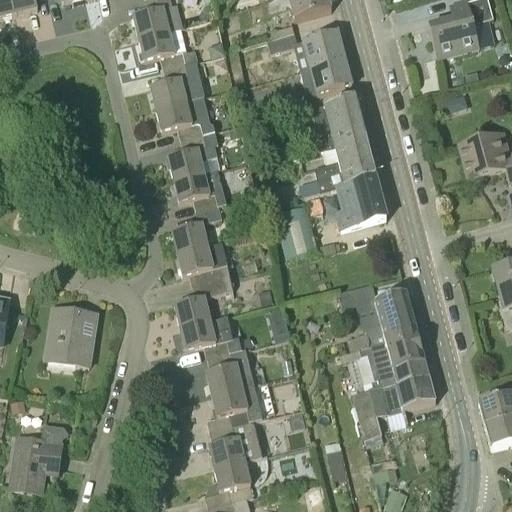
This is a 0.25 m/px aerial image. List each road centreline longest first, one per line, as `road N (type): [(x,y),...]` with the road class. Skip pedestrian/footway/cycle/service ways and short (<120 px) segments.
road 1 (residential): [(128,296),(153,263),(104,53),(81,41),(0,58)]
road 2 (tertiary): [(417,258),(349,0)]
road 3 (tertiary): [(469,483),(417,258)]
road 4 (residential): [(156,511),(175,455),(168,393),(159,380),(128,368)]
road 5 (residential): [(89,511),(128,368)]
road 6 (residential): [(128,296),(0,255)]
